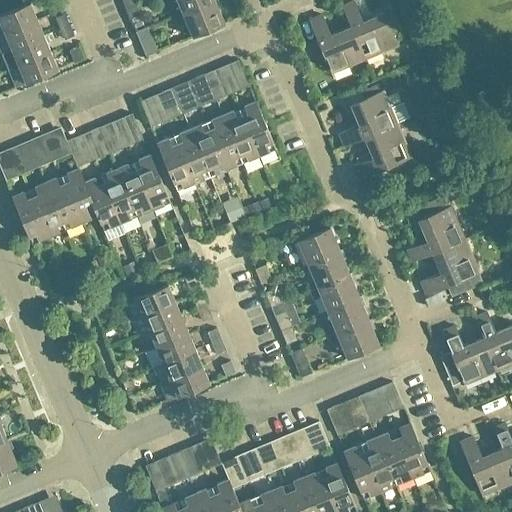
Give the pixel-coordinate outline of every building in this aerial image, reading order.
[(135,4),(133,0),(121,0),(125,9),(135,4)] [(210,0),(175,0),(181,12),(210,0)] [(224,23),(214,0),(210,0),(181,12),(191,36),(224,23)] [(398,44),(384,11),(362,20),(354,1),(342,6),(350,25),(364,59),(380,52),(398,44)] [(36,19),(28,2),(0,13),(0,33),(3,33),(36,19)] [(141,19),(135,4),(125,9),(131,23),(141,19)] [(68,25),(63,14),(55,18),(60,29),(68,25)] [(364,59),(350,25),(330,34),(322,14),(309,19),(318,39),(317,40),(330,73),(364,59)] [(36,19),(3,33),(0,33),(0,52),(0,53),(10,49),(43,35),(36,19)] [(73,36),(68,25),(60,29),(64,40),(73,36)] [(157,51),(147,27),(135,32),(145,56),(157,51)] [(50,52),(43,35),(10,49),(0,53),(7,70),(17,66),(50,52)] [(82,58),(77,47),(68,50),(73,61),(82,58)] [(50,52),(17,66),(7,70),(14,87),(57,69),(50,52)] [(248,85),(237,59),(226,63),(237,90),(248,85)] [(420,61),(410,65),(417,80),(427,76),(420,61)] [(215,99),(211,89),(205,74),(194,78),(205,104),(215,99)] [(194,108),(183,82),(172,86),(183,113),(194,108)] [(227,94),(223,85),(211,89),(215,99),(227,94)] [(183,113),(172,86),(161,91),(172,117),(183,113)] [(363,138),(396,124),(396,122),(409,116),(403,102),(389,108),(382,90),(349,104),(358,125),(337,133),(342,146),(358,140),(363,138)] [(275,148),(255,101),(238,108),(258,155),(275,148)] [(258,155),(238,108),(222,114),(241,162),(258,155)] [(161,121),(157,111),(145,116),(149,126),(161,121)] [(142,139),(131,113),(120,117),(131,144),(142,139)] [(241,162),(222,114),(205,121),(225,169),(241,162)] [(225,169),(205,121),(189,128),(209,176),(225,169)] [(403,140),(396,124),(363,138),(371,158),(351,166),(356,178),(372,172),(372,173),(410,157),(403,140)] [(110,153),(106,143),(99,127),(88,131),(99,157),(110,153)] [(209,176),(189,128),(172,135),(192,183),(209,176)] [(49,162),(38,135),(27,140),(38,167),(49,162)] [(192,183),(172,135),(155,142),(175,190),(192,183)] [(88,162),(77,136),(66,140),(67,143),(71,153),(77,167),(88,162)] [(121,148),(117,139),(106,143),(110,153),(121,148)] [(38,167),(27,140),(16,145),(27,171),(38,167)] [(71,153),(67,143),(55,148),(59,157),(71,153)] [(169,202),(150,155),(132,162),(152,209),(169,202)] [(152,209),(132,162),(116,168),(136,216),(152,209)] [(16,176),(12,167),(1,171),(5,181),(16,176)] [(119,223),(99,175),(84,182),(78,168),(77,169),(97,216),(102,230),(119,223)] [(136,216),(116,168),(99,175),(119,223),(136,216)] [(97,216),(77,169),(61,175),(80,223),(97,216)] [(80,223),(61,175),(44,182),(64,230),(80,223)] [(64,230),(44,182),(28,189),(47,237),(64,230)] [(47,237),(28,189),(11,196),(30,244),(47,237)] [(463,237),(456,222),(445,194),(418,205),(423,216),(417,219),(426,240),(406,248),(411,261),(432,252),(463,239),(463,237)] [(268,197),(258,201),(261,208),(261,210),(271,206),(270,204),(268,197)] [(256,202),(247,206),(250,212),(250,214),(260,210),(259,208),(256,202)] [(240,206),(225,212),(229,221),(229,222),(244,216),(244,215),(240,206)] [(338,250),(328,226),(296,239),(306,263),(338,250)] [(478,273),(470,255),(463,239),(432,252),(440,273),(420,281),(425,294),(446,285),(446,286),(473,275),(478,273)] [(348,273),(338,250),(306,263),(316,287),(348,273)] [(107,253),(97,257),(102,267),(112,263),(107,253)] [(134,261),(121,266),(125,275),(138,270),(137,269),(134,261)] [(270,279),(265,265),(254,270),(260,284),(270,279)] [(72,269),(64,272),(68,282),(76,278),(72,269)] [(197,284),(192,273),(183,277),(188,288),(197,284)] [(358,297),(348,273),(316,287),(325,310),(358,297)] [(174,300),(167,283),(125,301),(132,318),(174,300)] [(280,303),(274,289),(264,293),(270,307),(280,303)] [(206,306),(202,295),(193,299),(197,310),(206,306)] [(368,320),(358,297),(325,310),(335,334),(368,320)] [(181,316),(174,300),(132,318),(138,334),(148,330),(181,316)] [(211,317),(206,306),(197,310),(201,321),(211,317)] [(284,311),(273,316),(279,330),(290,326),(284,311)] [(511,322),(494,330),(486,312),(474,317),(481,335),(496,370),(511,363),(511,322)] [(188,333),(181,316),(148,330),(155,346),(188,333)] [(378,344),(368,320),(335,334),(345,358),(378,344)] [(296,340),(290,326),(279,330),(285,344),(296,340)] [(496,370),(481,335),(461,343),(454,326),(442,331),(449,349),(448,350),(462,384),(496,370)] [(220,339),(215,328),(207,332),(211,342),(220,339)] [(195,349),(188,333),(155,346),(162,363),(195,349)] [(224,350),(220,339),(211,342),(215,353),(224,350)] [(195,349),(162,363),(153,367),(159,383),(202,365),(195,349)] [(311,372),(301,349),(289,353),(299,377),(311,372)] [(233,371),(229,361),(220,364),(224,375),(233,371)] [(209,382),(202,365),(159,383),(167,400),(209,382)] [(402,407),(391,381),(380,386),(391,412),(402,407)] [(348,430),(337,404),(326,409),(336,435),(348,430)] [(381,417),(377,407),(366,412),(369,421),(381,417)] [(369,421),(366,412),(354,416),(358,426),(369,421)] [(328,446),(318,421),(307,425),(318,451),(328,446)] [(426,464),(418,444),(409,423),(392,430),(412,477),(429,470),(426,464)] [(511,440),(505,423),(492,428),(500,448),(511,476),(511,440)] [(412,477),(392,430),(376,437),(395,484),(412,477)] [(467,462),(480,495),(511,482),(511,476),(500,448),(480,456),(472,436),(460,441),(468,462),(467,462)] [(395,484),(376,437),(359,444),(379,491),(395,484)] [(0,470),(17,463),(7,439),(0,442),(0,470)] [(274,469),(263,443),(253,448),(263,474),(274,469)] [(379,491),(359,444),(342,451),(362,498),(379,491)] [(198,473),(187,446),(176,451),(187,477),(198,473)] [(307,455),(303,446),(292,450),(296,460),(307,455)] [(263,474),(253,448),(242,452),(253,478),(263,474)] [(296,460),(292,450),(281,455),(285,465),(296,460)] [(187,477),(176,451),(165,456),(176,482),(187,477)] [(220,463),(217,454),(206,458),(210,468),(220,463)] [(347,511),(356,509),(336,462),(319,469),(337,511),(347,511)] [(337,511),(319,469),(303,476),(317,511),(337,511)] [(242,482),(238,473),(228,477),(228,478),(231,487),(242,482)] [(317,511),(303,476),(286,483),(298,511),(317,511)] [(166,486),(162,477),(151,481),(155,491),(166,486)] [(259,511),(253,497),(238,503),(231,487),(228,478),(226,479),(240,511),(259,511)] [(240,511),(226,479),(210,486),(220,511),(240,511)] [(298,511),(286,483),(270,490),(278,511),(298,511)] [(220,511),(210,486),(193,493),(201,511),(220,511)] [(278,511),(270,490),(253,497),(259,511),(278,511)] [(201,511),(193,493),(177,500),(182,511),(201,511)] [(182,511),(177,500),(160,507),(162,511),(182,511)] [(36,511),(32,503),(21,507),(23,511),(36,511)]
